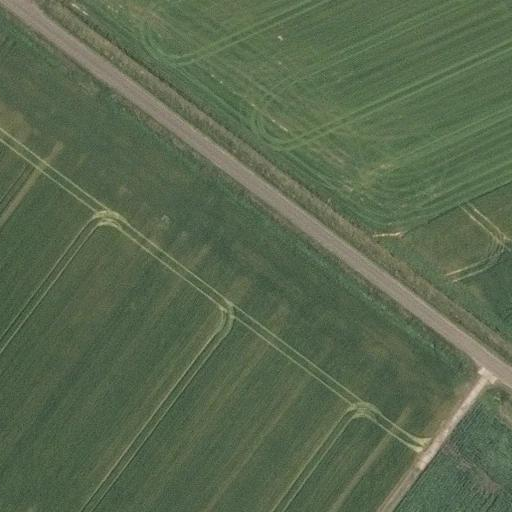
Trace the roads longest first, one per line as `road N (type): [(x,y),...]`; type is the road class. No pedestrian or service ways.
road 1 (unclassified): [(511,379),(9,0)]
road 2 (track): [(502,372),(396,511)]
